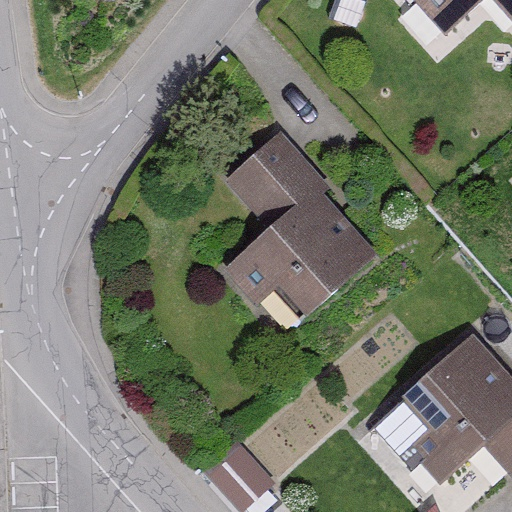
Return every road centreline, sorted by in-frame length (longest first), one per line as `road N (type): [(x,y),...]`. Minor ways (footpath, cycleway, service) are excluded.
road 1 (residential): [(187,511),(29,316),(14,190)]
road 2 (residential): [(217,0),(92,153),(14,190)]
